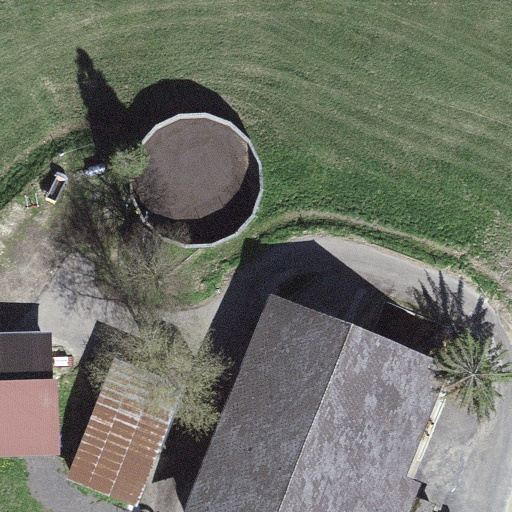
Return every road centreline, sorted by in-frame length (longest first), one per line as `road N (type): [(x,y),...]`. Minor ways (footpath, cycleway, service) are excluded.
road 1 (track): [(476,511),(503,399),(491,334),(430,285),(335,256),(292,261),(257,279),(234,307),(166,511)]
road 2 (track): [(0,348),(152,345),(212,364)]
